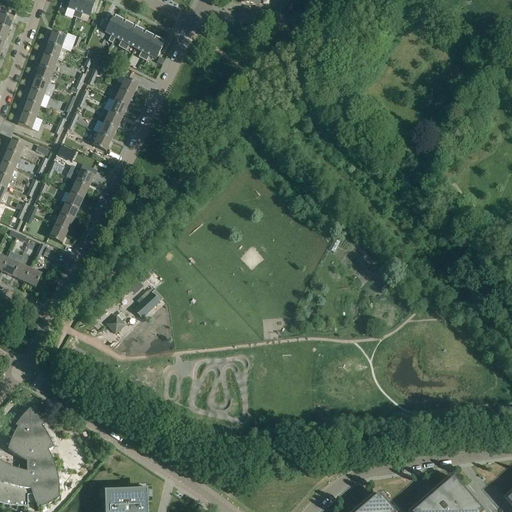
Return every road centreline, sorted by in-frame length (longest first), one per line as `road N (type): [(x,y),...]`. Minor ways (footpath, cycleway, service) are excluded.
road 1 (residential): [(193,25),(53,315)]
road 2 (unclassified): [(21,372),(227,511)]
road 3 (unclassified): [(511,450),(358,474),(310,511)]
road 4 (residential): [(322,0),(276,20),(200,12)]
